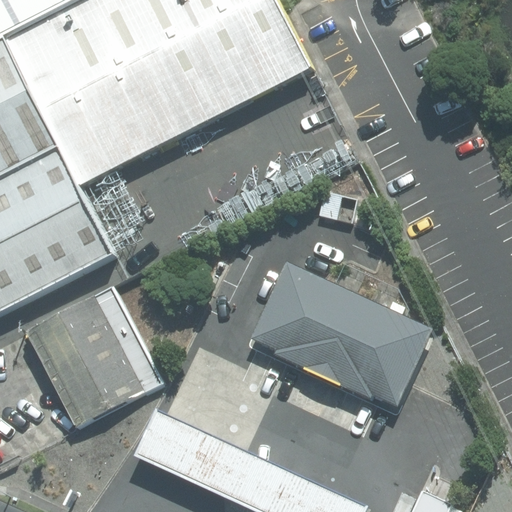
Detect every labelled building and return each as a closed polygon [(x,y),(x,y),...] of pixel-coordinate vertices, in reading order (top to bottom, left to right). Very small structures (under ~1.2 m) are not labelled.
[(0,0),(0,39),(77,0),(0,0)] [(291,0),(81,0),(4,43),(61,158),(77,191),(328,69),(291,0)] [(0,187),(61,158),(4,43),(0,45),(0,187)] [(0,318),(114,261),(77,191),(61,158),(0,187),(0,318)] [(283,269),(247,348),(399,418),(435,340),(283,269)] [(165,387),(115,292),(28,336),(78,432),(165,387)] [(367,511),(368,511),(156,415),(135,461),(246,511),(367,511)] [(450,511),(452,509),(422,495),(414,511),(450,511)]
